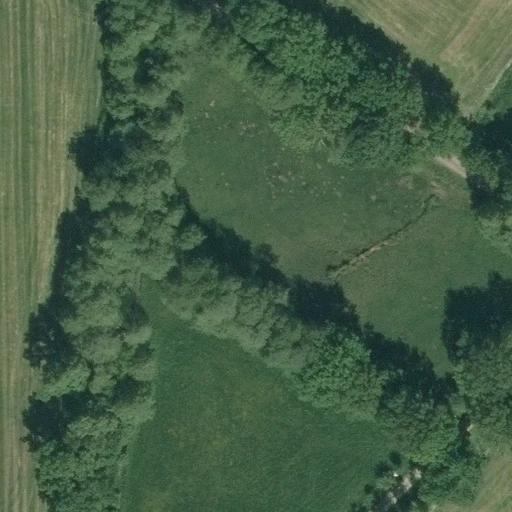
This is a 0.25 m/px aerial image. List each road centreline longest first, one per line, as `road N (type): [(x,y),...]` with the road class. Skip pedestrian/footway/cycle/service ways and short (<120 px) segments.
road 1 (track): [(206,0),(325,92),(511,204)]
road 2 (track): [(511,387),(396,511)]
